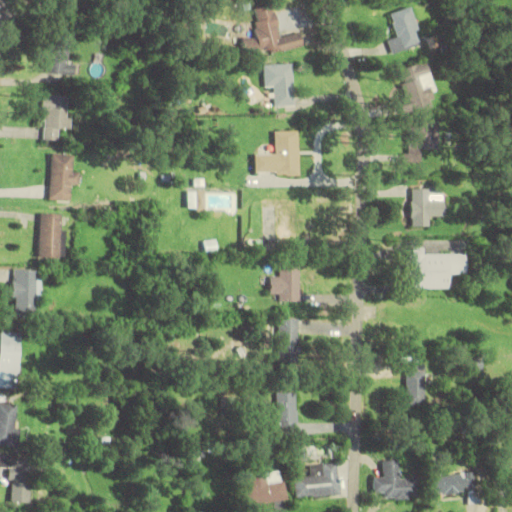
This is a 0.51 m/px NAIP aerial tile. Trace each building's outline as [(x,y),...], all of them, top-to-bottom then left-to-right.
[(303,47),(301,32),(278,36),(273,4),(253,7),(257,36),(242,39),(245,56),(303,47)] [(422,42),(409,7),(389,14),(397,36),(388,40),(393,53),(422,42)] [(73,74),(74,62),(67,62),(68,31),(46,30),(44,73),(73,74)] [(425,62),(399,69),(406,97),(399,99),(403,115),(437,106),(425,62)] [(294,105),(292,64),(264,65),(264,87),(275,87),(275,106),(294,105)] [(43,95),(43,139),(59,139),(59,129),(70,129),(70,95),(43,95)] [(422,161),(422,150),(438,150),(438,120),(407,120),(407,161),(422,161)] [(298,174),(298,131),(274,131),(274,153),(254,153),(254,174),(298,174)] [(68,201),(69,184),(77,185),(78,170),(71,170),(72,154),(51,153),(48,200),(68,201)] [(186,209),(204,209),(204,190),(186,190),(186,209)] [(443,215),(443,190),(411,190),(411,225),(432,225),(432,215),(443,215)] [(59,213),(39,213),(38,257),(58,257),(59,213)] [(407,247),(407,288),(449,288),(449,275),(466,275),(466,254),(427,254),(427,247),(407,247)] [(278,301),(300,301),(300,262),(279,262),(279,275),(270,275),(270,293),(278,293),(278,301)] [(11,315),(39,316),(40,270),(12,269),(11,315)] [(298,318),(278,318),(278,363),(298,363),(298,318)] [(0,386),(16,387),(20,332),(0,331),(0,386)] [(407,404),(424,404),(424,364),(407,364),(407,404)] [(297,431),(297,391),(278,391),(278,410),(268,410),(268,431),(297,431)] [(19,426),(15,426),(15,404),(0,404),(0,445),(18,446),(19,426)] [(10,502),(29,502),(31,455),(0,454),(0,468),(10,468),(10,502)] [(383,498),(415,498),(415,478),(398,478),(398,461),(383,461),(383,477),(373,477),(373,492),(383,492),(383,498)] [(296,497),(340,493),(338,463),(311,465),(312,476),(295,477),(296,497)] [(245,505),(286,500),(282,472),(250,476),(252,487),(243,488),(245,505)] [(432,494),(474,492),(473,473),(431,475),(432,494)]
